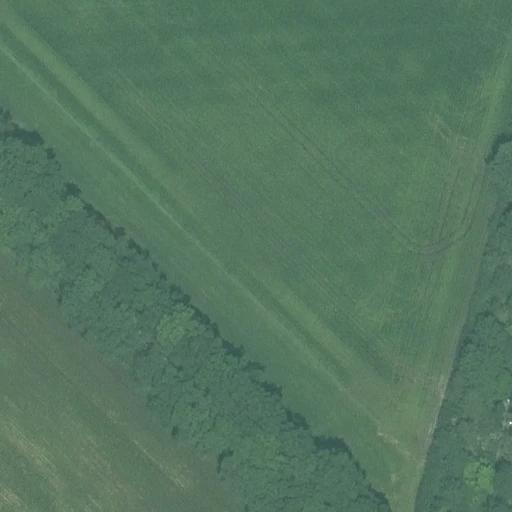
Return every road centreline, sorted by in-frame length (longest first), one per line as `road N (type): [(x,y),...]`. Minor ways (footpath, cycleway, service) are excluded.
road 1 (track): [(307,511),(0,205)]
road 2 (unclassified): [(478,511),(511,384)]
